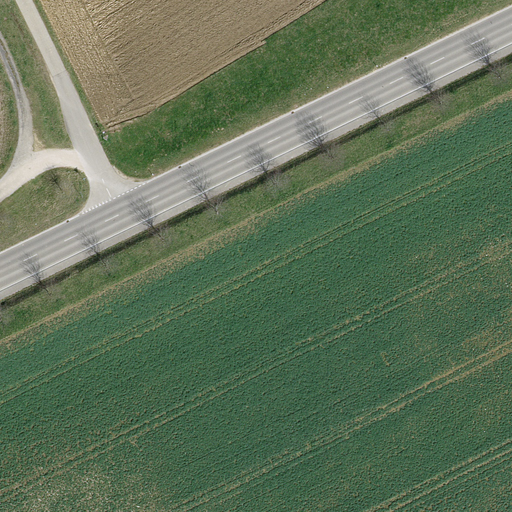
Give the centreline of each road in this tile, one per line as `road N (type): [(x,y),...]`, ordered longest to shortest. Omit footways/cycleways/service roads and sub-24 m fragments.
road 1 (tertiary): [(511,32),(121,216)]
road 2 (residential): [(19,0),(121,216)]
road 3 (tertiary): [(121,216),(0,275)]
